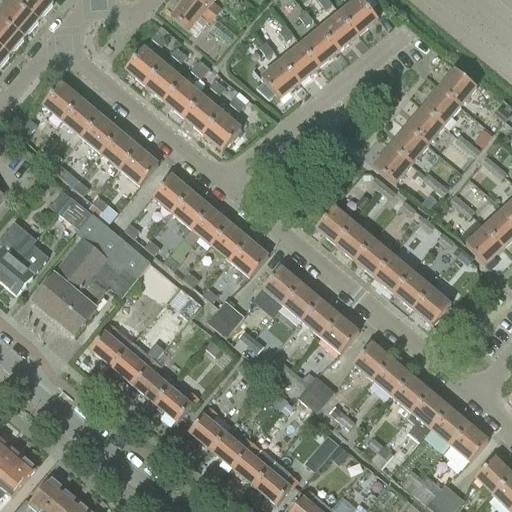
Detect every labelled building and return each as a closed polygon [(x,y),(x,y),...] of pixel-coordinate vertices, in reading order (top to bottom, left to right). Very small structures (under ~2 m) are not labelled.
[(44,0),(11,0),(11,1),(39,25),(53,8),(44,0)] [(216,20),(191,0),(188,0),(172,21),(196,40),(207,25),(210,28),(216,20)] [(191,0),(216,20),(221,13),(212,6),(216,0),(191,0)] [(331,8),(324,0),(310,0),(324,15),(331,8)] [(358,0),(338,16),(358,41),(378,24),(358,0)] [(0,13),(0,22),(24,42),(39,25),(11,1),(0,13)] [(303,15),(297,21),(306,30),(312,24),(303,15)] [(338,16),(319,32),(339,56),(358,41),(338,16)] [(0,52),(9,60),(24,42),(0,22),(0,52)] [(227,48),(234,39),(216,24),(209,33),(227,48)] [(285,30),(278,36),(286,46),(293,40),(285,30)] [(319,32),(300,48),(320,72),(339,56),(319,32)] [(162,50),(167,44),(157,36),(151,42),(162,50)] [(266,46),(258,53),(265,62),(274,55),(266,46)] [(292,54),(280,63),(300,88),(320,72),(300,48),(292,54)] [(0,70),(9,60),(0,52),(0,70)] [(145,90),(163,68),(143,52),(125,74),(145,90)] [(181,68),(187,61),(177,52),(171,59),(181,68)] [(264,85),(255,92),(268,103),(275,98),(280,105),(300,88),(280,63),(260,80),(264,85)] [(200,84),(209,73),(199,65),(190,75),(200,84)] [(163,68),(145,90),(164,106),(182,84),(163,68)] [(439,93),(460,112),(477,92),(455,74),(439,93)] [(182,84),(164,106),(184,122),(202,100),(182,84)] [(219,100),(225,93),(215,85),(209,92),(219,100)] [(62,125),(80,104),(60,87),(42,109),(62,125)] [(423,112),(444,131),(460,112),(439,93),(423,112)] [(202,100),(184,122),(203,138),(221,116),(202,100)] [(239,116),(245,109),(235,101),(229,108),(239,116)] [(82,141),(100,120),(80,104),(62,125),(82,141)] [(493,117),(503,127),(509,120),(499,111),(493,117)] [(406,132),(428,150),(444,131),(423,112),(406,132)] [(221,116),(203,138),(223,155),(241,133),(221,116)] [(101,158),(119,136),(100,120),(82,141),(101,158)] [(29,140),(37,130),(30,124),(22,134),(29,140)] [(390,151),(412,169),(428,150),(406,132),(390,151)] [(120,174),(138,152),(119,136),(101,158),(120,174)] [(480,156),(460,139),(454,146),(473,163),(480,156)] [(41,150),(47,156),(56,147),(49,141),(41,150)] [(412,169),(390,151),(374,170),(395,189),(412,169)] [(138,152),(120,174),(140,190),(158,169),(138,152)] [(480,169),(500,185),(506,176),(487,161),(480,169)] [(69,177),(59,169),(53,176),(64,185),(69,177)] [(442,201),(447,194),(428,178),(423,185),(442,201)] [(173,217),(191,196),(171,179),(153,200),(173,217)] [(380,197),(386,190),(376,182),(370,188),(380,197)] [(83,200),(89,193),(78,184),(72,191),(83,200)] [(386,190),(380,197),(389,204),(395,198),(386,190)] [(49,210),(57,218),(71,202),(62,195),(49,210)] [(191,196),(173,217),(192,233),(210,212),(191,196)] [(468,223),(474,216),(455,200),(449,207),(468,223)] [(87,215),(92,219),(93,219),(97,222),(108,209),(98,201),(87,215)] [(404,205),(398,212),(409,221),(415,214),(404,205)] [(211,249),(229,228),(210,212),(192,233),(182,245),(190,251),(200,240),(211,249)] [(336,250),(354,228),(334,212),(316,233),(336,250)] [(486,231),(505,251),(511,244),(511,222),(504,214),(486,231)] [(127,248),(97,222),(93,219),(92,219),(77,238),(83,243),(32,304),(75,340),(96,314),(94,312),(111,292),(121,300),(149,266),(127,248)] [(423,221),(417,229),(428,238),(434,230),(423,221)] [(33,248),(36,245),(15,227),(0,244),(0,285),(1,286),(33,248)] [(134,243),(140,236),(130,228),(124,235),(134,243)] [(231,266),(249,244),(229,228),(211,249),(231,266)] [(354,228),(336,250),(355,266),(373,244),(354,228)] [(505,251),(486,231),(467,249),(486,269),(505,251)] [(443,238),(437,245),(447,254),(453,247),(443,238)] [(160,253),(145,240),(139,247),(154,260),(160,253)] [(249,244),(231,266),(251,282),(269,261),(249,244)] [(373,244),(355,266),(375,282),(392,260),(373,244)] [(47,260),(40,254),(33,248),(1,286),(16,299),(32,280),(32,279),(47,260)] [(467,269),(472,262),(463,255),(457,262),(467,269)] [(392,260),(375,282),(394,298),(412,276),(392,260)] [(172,276),(178,269),(168,261),(162,267),(172,276)] [(283,309),(301,288),(281,271),(263,292),(283,309)] [(188,276),(182,284),(192,292),(198,285),(188,276)] [(412,276),(394,298),(413,314),(431,292),(412,276)] [(302,325),(320,304),(301,288),(283,309),(302,325)] [(167,308),(188,324),(200,309),(179,292),(167,308)] [(219,301),(208,292),(201,300),(212,309),(219,301)] [(431,292),(413,314),(433,330),(451,309),(431,292)] [(322,341),(339,320),(320,304),(302,325),(322,341)] [(218,334),(236,313),(227,305),(209,326),(218,334)] [(245,321),(236,313),(218,334),(227,342),(245,321)] [(339,320),(322,341),(341,358),(359,336),(339,320)] [(112,371),(133,346),(110,327),(103,335),(104,336),(90,353),(112,371)] [(237,343),(256,359),(263,351),(244,335),(237,343)] [(211,344),(204,352),(214,360),(220,352),(211,344)] [(133,346),(112,371),(134,389),(154,364),(147,358),(133,346)] [(374,385),(392,364),(372,347),(354,368),(374,385)] [(147,358),(154,364),(163,355),(155,349),(147,358)] [(154,364),(134,389),(155,407),(176,382),(154,364)] [(393,401),(411,380),(392,364),(374,385),(393,401)] [(278,375),(301,395),(313,381),(307,376),(301,383),(284,368),(278,375)] [(298,401),(307,409),(325,388),(316,380),(298,401)] [(411,380),(393,401),(411,416),(413,417),(431,396),(411,380)] [(176,382),(155,407),(177,425),(191,409),(192,410),(199,402),(191,395),(189,398),(174,385),(177,383),(176,382)] [(317,417),(328,404),(335,396),(325,388),(307,409),(317,417)] [(260,398),(279,415),(287,406),(268,389),(260,398)] [(432,433),(450,412),(431,396),(413,417),(411,416),(404,423),(412,430),(406,437),(418,447),(431,432),(432,433)] [(211,454),(232,429),(209,410),(202,418),(203,419),(189,436),(211,454)] [(335,410),(328,418),(339,426),(345,418),(335,410)] [(451,449),(469,428),(450,412),(432,433),(451,449)] [(345,418),(339,426),(348,434),(354,426),(345,418)] [(469,428),(451,449),(471,466),(489,444),(469,428)] [(232,429),(211,454),(233,472),(253,447),(232,429)] [(0,460),(9,449),(4,445),(5,443),(0,439),(0,460)] [(253,447),(233,472),(254,490),(275,465),(253,447)] [(9,449),(0,460),(0,488),(23,461),(19,458),(21,456),(16,452),(15,454),(9,449)] [(375,464),(384,468),(391,454),(382,449),(375,464)] [(0,488),(0,503),(6,497),(12,502),(36,472),(23,461),(0,488)] [(494,499),(511,481),(511,476),(496,461),(476,481),(494,499)] [(275,465),(254,490),(276,509),(290,492),(291,492),(298,485),(275,465)] [(411,475),(401,488),(411,496),(421,483),(411,475)] [(425,479),(421,483),(437,496),(440,492),(441,491),(426,478),(425,479)] [(506,511),(511,511),(511,481),(494,499),(506,511)] [(47,511),(64,493),(51,482),(28,510),(30,511),(47,511)] [(421,483),(411,496),(426,509),(437,496),(421,483)] [(429,511),(442,511),(455,497),(446,489),(428,510),(429,511)] [(74,511),(79,506),(64,493),(47,511),(74,511)] [(330,511),(308,493),(302,501),(293,511),(330,511)] [(455,497),(442,511),(458,511),(465,505),(455,497)]
